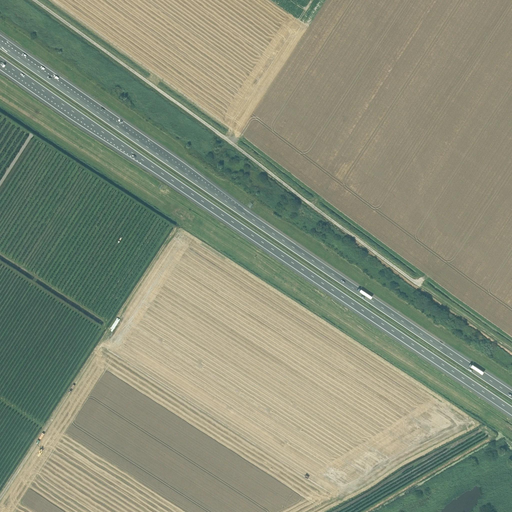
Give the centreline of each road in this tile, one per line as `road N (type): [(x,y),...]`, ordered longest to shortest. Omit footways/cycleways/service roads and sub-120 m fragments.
road 1 (motorway): [(0,60),(511,413)]
road 2 (motorway): [(511,393),(0,44)]
road 3 (unclassified): [(419,285),(33,0)]
